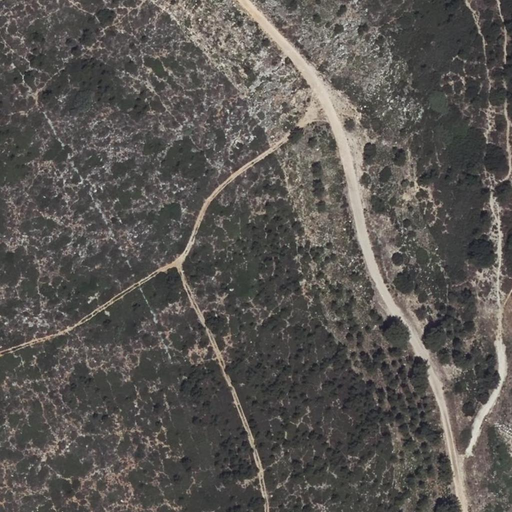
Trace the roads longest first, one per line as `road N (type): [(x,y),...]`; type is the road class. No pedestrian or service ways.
road 1 (track): [(247,0),(331,90),(351,135),(383,294),(426,346),(445,388),(464,511)]
road 2 (track): [(267,511),(258,455),(179,264),(223,185),(270,153),(331,90)]
road 3 (track): [(179,264),(72,330),(0,353)]
